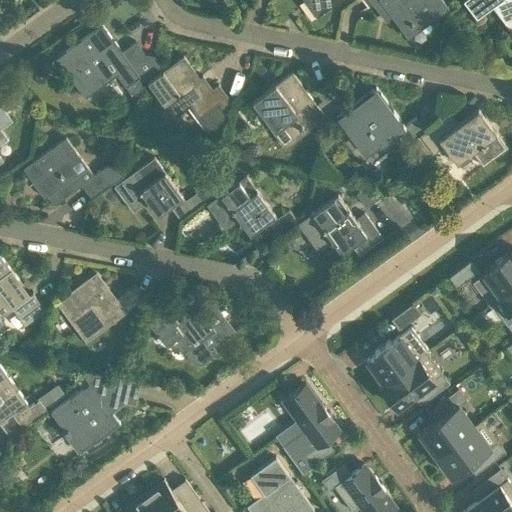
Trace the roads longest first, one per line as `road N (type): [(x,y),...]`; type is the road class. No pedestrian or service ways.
road 1 (residential): [(511,88),(188,21),(164,0)]
road 2 (residential): [(304,335),(254,279),(0,227)]
road 3 (residential): [(304,335),(511,183)]
road 4 (residential): [(428,511),(304,335)]
road 5 (residential): [(169,433),(304,335)]
road 6 (residential): [(58,511),(169,433)]
